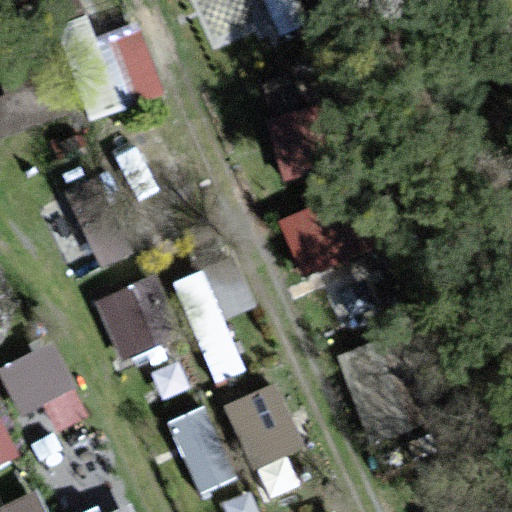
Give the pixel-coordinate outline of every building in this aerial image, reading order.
[(0,0),(0,9),(11,5),(8,0),(0,0)] [(241,0),(204,0),(211,32),(247,25),(241,0)] [(262,0),(268,22),(299,15),(295,0),(262,0)] [(122,102),(169,74),(132,14),(85,42),(122,102)] [(313,62),(258,79),(285,167),(340,151),(313,62)] [(0,130),(57,115),(45,71),(0,82),(0,130)] [(42,201),(63,264),(89,255),(67,192),(42,201)] [(320,196),(281,204),(293,265),(332,257),(320,196)] [(91,287),(114,352),(158,336),(135,272),(91,287)] [(384,327),(334,346),(367,430),(418,411),(384,327)] [(0,352),(0,369),(13,405),(49,392),(58,415),(80,407),(52,333),(0,352)] [(275,371),(221,395),(249,459),(303,435),(275,371)] [(194,486),(235,470),(205,395),(165,410),(194,486)] [(0,413),(0,458),(20,448),(0,413)] [(0,494),(0,511),(51,511),(37,479),(0,494)] [(137,511),(128,487),(68,511),(137,511)]
